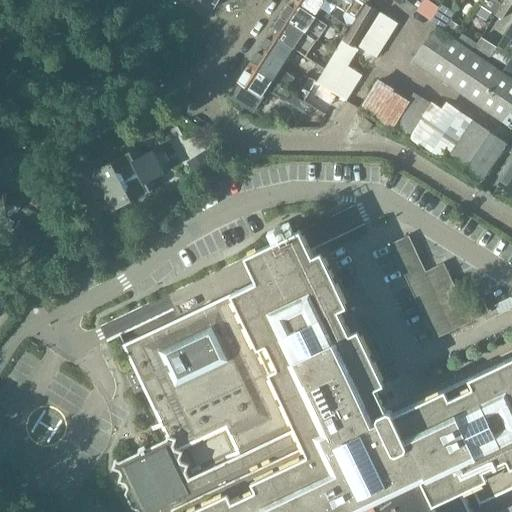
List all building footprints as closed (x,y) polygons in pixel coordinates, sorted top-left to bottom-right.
[(219,0),(199,0),(214,9),(219,0)] [(325,0),(292,0),(292,1),(315,16),(326,0),(325,0)] [(483,0),(480,5),(480,6),(495,15),(505,0),(483,0)] [(511,4),(511,0),(505,0),(495,15),(502,20),(511,4)] [(292,1),(281,17),(304,33),(317,41),(328,25),(315,16),(292,1)] [(356,44),(377,12),(368,6),(346,39),(356,44)] [(281,17),(270,34),(294,49),(306,57),(317,41),(304,33),(281,17)] [(450,22),(445,30),(457,37),(462,29),(450,22)] [(428,28),(423,36),(431,41),(437,33),(428,28)] [(260,50),(249,67),(272,82),(286,91),(295,78),(281,69),(283,65),(294,49),(270,34),(260,50)] [(446,43),(441,51),(449,56),(455,48),(446,43)] [(455,48),(449,56),(458,62),(463,53),(455,48)] [(397,51),(369,95),(376,100),(375,102),(388,111),(390,109),(389,108),(416,66),(417,66),(418,64),(397,51)] [(416,66),(389,108),(390,109),(395,112),(394,114),(406,122),(406,123),(435,78),(417,66),(416,66)] [(241,86),(232,99),(253,113),(263,99),(262,98),(267,90),(285,101),(299,110),(302,112),(308,104),(304,102),(303,101),(290,93),(286,91),(272,82),(249,67),(238,83),(241,86)] [(483,69),(478,77),(487,82),(492,74),(483,69)] [(492,74),(487,82),(495,88),(500,79),(492,74)] [(309,78),(302,89),(308,93),(303,101),(304,102),(308,104),(326,116),(331,107),(337,97),(338,95),(315,81),(309,78)] [(435,78),(406,123),(413,127),(411,129),(424,138),(453,93),(454,94),(455,91),(435,78)] [(453,93),(424,138),(437,146),(439,143),(445,147),(472,105),(454,94),(453,93)] [(472,105),(445,147),(451,151),(450,154),(463,162),(491,117),(472,105)] [(491,117),(463,162),(476,170),(477,168),(484,172),(511,130),(491,117)] [(365,119),(359,126),(366,133),(372,125),(365,119)] [(95,199),(103,201),(106,200),(113,211),(147,193),(151,195),(155,183),(153,180),(164,174),(152,150),(141,156),(140,153),(128,150),(126,154),(92,172),(98,184),(95,185),(92,193),(95,199)] [(511,163),(499,185),(511,193),(511,163)] [(0,226),(8,232),(14,223),(6,217),(21,204),(6,195),(2,197),(0,194),(0,226)] [(35,237),(18,225),(12,234),(29,246),(35,237)] [(471,511),(469,507),(468,506),(457,483),(467,479),(480,505),(493,498),(511,489),(511,357),(393,414),(391,412),(387,410),(386,411),(386,410),(385,411),(383,407),(385,406),(386,405),(387,404),(387,403),(388,401),(388,399),(387,398),(387,397),(386,396),(385,395),(383,394),(382,393),(380,393),(378,393),(377,394),(375,390),(376,390),(376,389),(350,335),(339,311),(313,256),(300,230),(245,256),(257,282),(123,346),(135,371),(126,375),(135,394),(144,390),(166,438),(166,440),(148,449),(144,447),(139,450),(138,453),(119,462),(115,460),(112,470),(119,473),(121,476),(118,483),(125,486),(127,489),(125,495),(131,509),(138,511),(137,511),(471,511)]
